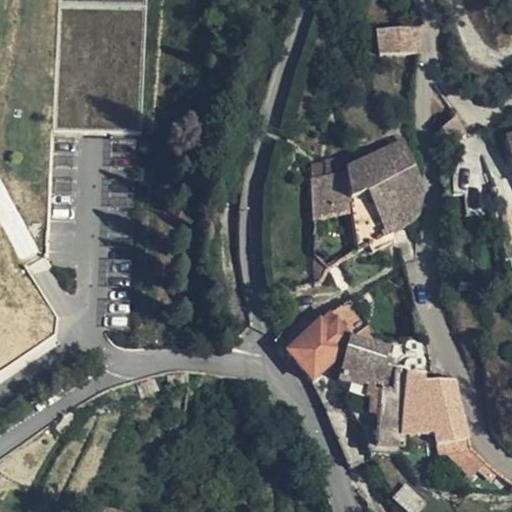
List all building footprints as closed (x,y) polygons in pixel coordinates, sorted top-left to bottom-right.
[(420,32),(419,31),(375,36),(378,59),(419,57),(420,32)] [(458,120),(456,116),(444,125),(447,128),(458,120)] [(458,120),(447,128),(442,132),(455,149),(471,137),(458,120)] [(349,214),(353,256),(369,249),(374,256),(389,246),(385,239),(366,193),(411,165),(402,145),(345,174),(345,175),(310,183),(311,221),(349,214)] [(309,168),(310,183),(345,175),(345,174),(343,159),(309,168)] [(366,193),(385,239),(409,226),(415,221),(419,214),(411,200),(423,191),(415,173),(411,165),(366,193)] [(411,200),(419,214),(423,191),(411,200)] [(368,348),(372,336),(372,334),(348,304),(328,317),(348,342),(368,348)] [(288,357),(311,385),(346,351),(348,342),(328,317),(288,357)] [(385,353),(368,348),(348,342),(346,351),(343,361),(381,373),(385,353)] [(391,400),(392,376),(381,373),(343,361),(337,386),(339,387),(364,393),(391,400)] [(372,452),(396,454),(402,454),(402,441),(399,441),(404,380),(392,376),(391,400),(364,393),(363,403),(369,404),(376,406),(372,452)] [(402,441),(432,439),(420,387),(419,381),(404,380),(399,441),(402,441)] [(435,450),(468,441),(453,385),(420,387),(432,439),(435,450)] [(370,452),(372,452),(376,406),(369,404),(365,439),(370,452)] [(332,432),(349,472),(369,463),(364,451),(342,407),(325,416),(332,432)] [(405,490),(393,503),(401,511),(417,511),(423,506),(405,490)]
